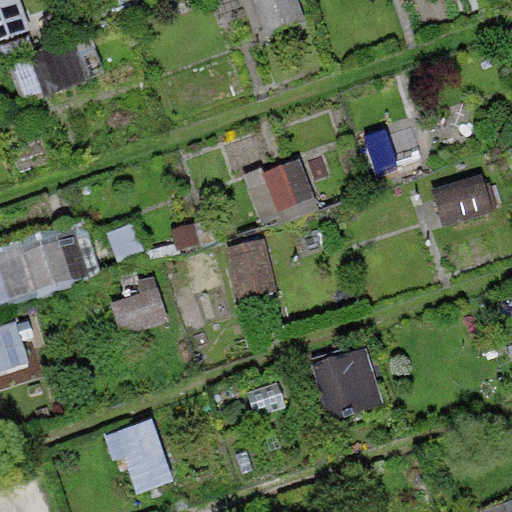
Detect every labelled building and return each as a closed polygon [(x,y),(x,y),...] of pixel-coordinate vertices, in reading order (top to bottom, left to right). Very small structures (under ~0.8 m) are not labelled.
[(0,0),(0,47),(5,63),(44,50),(27,0),(0,0)] [(304,0),(252,0),(264,36),(311,22),(304,0)] [(61,89),(109,72),(96,37),(48,54),(61,89)] [(379,141),(388,174),(428,163),(418,130),(379,141)] [(304,156),(253,180),(271,219),(322,196),(304,156)] [(443,188),(450,218),(506,204),(498,174),(443,188)] [(0,250),(0,282),(8,307),(100,279),(83,224),(0,250)] [(274,240),(236,246),(244,301),(282,295),(274,240)] [(126,333),(173,325),(166,284),(119,292),(126,333)] [(0,382),(38,373),(27,324),(0,330),(0,382)] [(373,347),(319,364),(335,416),(389,399),(373,347)] [(163,422),(120,434),(139,496),(181,483),(163,422)]
